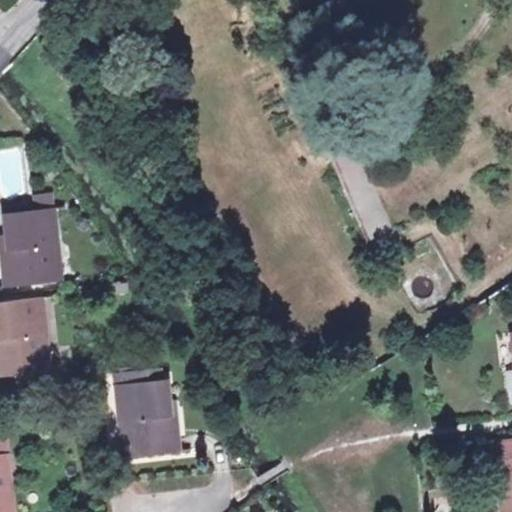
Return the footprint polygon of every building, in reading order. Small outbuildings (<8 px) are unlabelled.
[(40,190),(41,201),(59,199),(53,189),(40,190)] [(9,230),(16,230),(17,244),(6,245),(10,283),(59,278),(56,241),(63,240),(60,203),(7,208),(9,230)] [(63,240),(56,241),(59,278),(66,277),(63,240)] [(6,335),(0,335),(0,371),(46,368),(42,333),(51,332),(47,294),(0,298),(0,323),(4,323),(6,335)] [(120,416),(127,416),(130,452),(180,447),(177,411),(164,413),(163,399),(168,399),(166,376),(161,377),(160,365),(139,367),(140,379),(117,381),(120,416)] [(139,367),(116,370),(117,381),(140,379),(139,367)] [(507,505),(511,504),(511,431),(490,433),(494,469),(503,468),(507,505)] [(0,511),(14,511),(12,483),(5,484),(0,432),(0,511)] [(427,504),(427,511),(450,511),(450,502),(427,504)]
